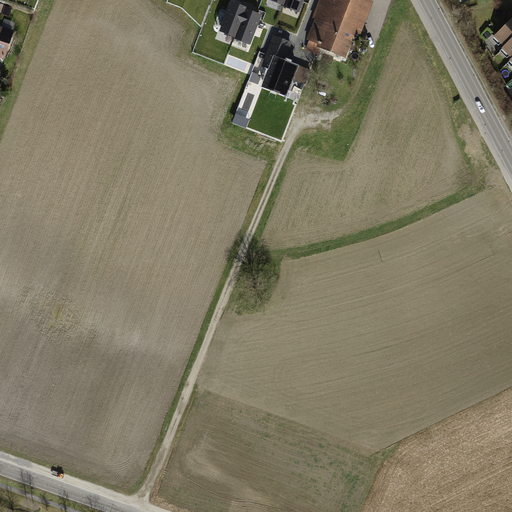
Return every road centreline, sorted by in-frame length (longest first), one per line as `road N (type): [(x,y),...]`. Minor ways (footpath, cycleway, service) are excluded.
road 1 (tertiary): [(427,0),(511,161)]
road 2 (residential): [(0,467),(128,511)]
